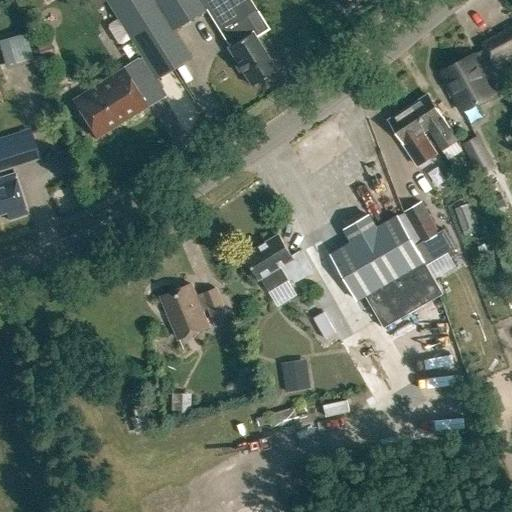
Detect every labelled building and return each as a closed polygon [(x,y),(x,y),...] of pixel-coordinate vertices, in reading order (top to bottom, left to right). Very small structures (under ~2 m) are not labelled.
[(154,0),(104,0),(105,0),(116,18),(129,38),(139,55),(153,79),(166,72),(190,58),(173,30),(154,0)] [(154,0),(173,30),(205,10),(206,9),(200,0),(154,0)] [(249,0),(200,0),(206,9),(205,10),(218,31),(255,8),(249,0)] [(255,8),(218,31),(228,47),(226,48),(234,61),(233,65),(237,72),(242,73),(250,85),(274,70),(254,38),(268,29),(255,8)] [(107,24),(106,28),(115,43),(121,44),(129,38),(116,18),(107,24)] [(511,54),(511,26),(480,44),(492,66),(511,54)] [(0,63),(26,57),(19,32),(0,36),(0,63)] [(474,54),(441,71),(462,111),(495,94),(474,54)] [(139,55),(69,98),(94,137),(144,106),(140,99),(170,81),(166,72),(153,79),(139,55)] [(412,105),(427,128),(441,150),(458,139),(443,117),(428,95),(412,105)] [(403,142),(418,165),(436,153),(422,131),(427,128),(412,105),(390,120),(404,142),(403,142)] [(29,132),(0,140),(0,174),(39,162),(29,132)] [(494,168),(477,136),(464,143),(481,175),(494,168)] [(0,179),(0,213),(5,212),(7,219),(25,213),(13,175),(0,179)] [(477,229),(468,201),(455,206),(465,233),(477,229)] [(402,212),(420,244),(439,234),(421,202),(402,212)] [(365,295),(384,327),(415,309),(443,293),(424,261),(425,260),(398,215),(377,227),(370,215),(344,230),(351,242),(330,255),(357,300),(365,295)] [(279,235),(245,255),(258,279),(267,293),(288,280),(291,285),(314,271),(302,249),(292,255),(279,235)] [(215,288),(203,293),(204,298),(198,300),(190,283),(161,296),(179,338),(208,326),(201,310),(208,307),(216,325),(228,320),(215,288)] [(314,317),(325,337),(335,332),(324,311),(314,317)] [(307,367),(284,371),(287,391),(310,387),(307,367)] [(172,412),(191,412),(191,391),(172,391),(172,412)] [(293,408),(256,419),(259,427),(296,416),(293,408)] [(196,511),(189,499),(164,511),(196,511)]
